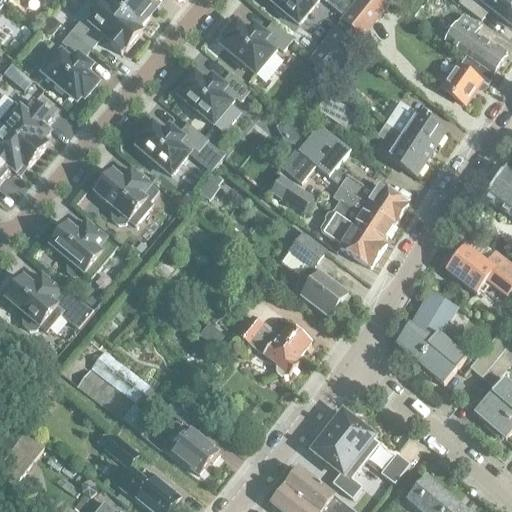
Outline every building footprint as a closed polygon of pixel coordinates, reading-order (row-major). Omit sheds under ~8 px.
[(109,0),(106,4),(107,5),(143,36),(143,35),(139,32),(159,8),(149,0),(109,0)] [(266,0),(277,9),(274,12),(285,21),(288,18),(299,28),(317,6),(316,6),(321,0),(326,4),(329,0),(266,0)] [(360,0),(342,23),(363,40),(388,8),(378,0),(360,0)] [(511,0),(463,0),(459,6),(481,23),(490,12),(511,29),(511,0)] [(81,24),(72,35),(92,52),(104,38),(112,44),(109,47),(121,57),(124,54),(126,56),(143,36),(107,5),(106,6),(87,27),(89,29),(88,30),(81,24)] [(425,26),(431,17),(422,10),(415,19),(425,26)] [(507,60),(477,39),(482,31),(463,18),(447,42),(463,53),(462,55),(466,58),(494,78),(507,60)] [(293,43),(273,26),(264,37),(255,30),(250,37),(238,27),(225,42),(228,45),(223,51),(234,60),(232,63),(243,72),(245,69),(257,78),(275,57),(274,56),(279,50),(284,54),(293,43)] [(356,48),(336,31),(335,31),(310,62),(332,79),(356,48)] [(92,52),(72,35),(63,47),(68,51),(63,57),(62,56),(44,77),(77,105),(82,100),(85,102),(98,87),(86,77),(92,70),(83,63),(92,52)] [(480,83),(487,88),(494,78),(466,58),(442,92),(464,107),(480,83)] [(213,81),(208,87),(196,77),(183,93),(186,95),(181,101),(192,110),(189,113),(200,122),(203,119),(214,129),(232,107),(236,101),(241,105),(250,94),(231,77),(222,88),(213,81)] [(318,113),(346,131),(355,117),(327,99),(318,113)] [(16,107),(0,125),(0,128),(38,160),(49,147),(45,144),(51,137),(46,132),(55,121),(35,105),(26,116),(16,107)] [(431,158),(446,135),(401,106),(387,127),(403,139),(431,158)] [(416,180),(431,158),(403,139),(387,127),(379,139),(396,150),(388,162),(416,180)] [(38,160),(0,128),(0,186),(12,173),(17,177),(23,170),(27,173),(38,160)] [(179,139),(170,131),(165,138),(153,128),(140,144),(143,146),(138,152),(150,161),(147,164),(158,173),(160,170),(172,180),(190,158),(189,158),(194,152),(199,156),(208,144),(188,128),(179,139)] [(396,226),(408,207),(381,189),(375,197),(341,175),(334,175),(351,155),(320,129),(299,155),(317,169),(316,171),(341,190),(396,226)] [(307,182),(316,171),(317,169),(299,155),(296,153),(286,165),(307,182)] [(511,174),(507,171),(485,202),(511,220),(511,174)] [(159,196),(151,189),(131,172),(123,183),(113,175),(96,196),(115,213),(112,216),(113,224),(119,228),(126,228),(129,224),(136,230),(153,209),(151,206),(159,196)] [(307,214),(310,217),(318,205),(282,180),(271,196),(304,218),(307,214)] [(208,183),(199,196),(210,204),(220,191),(208,183)] [(339,206),(334,214),(346,222),(346,221),(355,227),(383,245),(396,226),(341,190),(335,200),(335,203),(339,206)] [(326,225),(321,232),(322,237),(341,249),(339,251),(370,272),(386,247),(383,245),(355,227),(346,221),(346,222),(334,214),(333,214),(332,215),(328,216),(325,221),(326,225)] [(117,251),(107,242),(87,225),(78,236),(69,228),(51,249),(71,266),(68,270),(69,277),(74,281),(81,281),(84,277),(91,283),(117,251)] [(349,297),(320,276),(314,272),(327,255),(302,236),(288,255),(289,256),(282,265),(311,287),(301,301),(329,323),(349,297)] [(453,261),(446,269),(450,272),(448,274),(478,297),(488,285),(509,301),(511,297),(511,265),(498,256),(491,265),(489,268),(465,251),(456,263),(453,261)] [(2,298),(0,300),(0,316),(2,318),(3,317),(17,328),(26,318),(27,319),(23,322),(24,330),(30,334),(37,334),(40,330),(47,336),(64,315),(62,312),(71,302),(42,278),(34,289),(24,281),(7,302),(2,298)] [(444,390),(457,374),(468,361),(451,347),(462,333),(451,326),(460,312),(430,294),(411,327),(410,327),(396,349),(444,390)] [(288,329),(278,341),(254,321),(239,339),(255,351),(255,352),(277,369),(277,376),(276,377),(283,382),(289,380),(298,369),(295,367),(311,348),(288,329)] [(482,381),(510,347),(499,337),(470,371),(482,381)] [(511,367),(511,348),(510,347),(482,381),(493,390),(511,367)] [(142,438),(154,423),(169,403),(150,388),(149,388),(105,354),(91,372),(136,406),(135,406),(150,418),(149,419),(135,408),(135,407),(90,373),(77,390),(122,425),(124,423),(142,438)] [(475,417),(490,430),(511,405),(511,388),(505,382),(492,397),(475,417)] [(48,412),(61,396),(49,386),(36,402),(48,412)] [(511,436),(511,405),(490,430),(506,443),(511,436)] [(333,425),(326,434),(367,466),(381,448),(375,444),(376,442),(344,417),(336,427),(333,425)] [(0,477),(16,490),(46,451),(14,426),(0,444),(0,477)] [(199,479),(218,455),(184,427),(178,434),(185,440),(171,457),(199,479)] [(107,433),(97,445),(107,453),(106,455),(129,474),(141,459),(118,440),(117,441),(107,433)] [(367,466),(326,434),(318,444),(322,446),(313,457),(341,479),(334,488),(354,504),(363,492),(353,484),(367,466)] [(398,459),(382,479),(395,489),(411,470),(398,459)] [(122,494),(117,501),(128,510),(134,504),(143,511),(172,511),(181,501),(146,473),(139,481),(133,476),(120,493),(122,494)] [(312,511),(349,511),(299,473),(285,490),(312,511)] [(406,505),(414,511),(433,511),(445,498),(425,482),(406,505)] [(278,493),(271,502),(274,504),(271,508),(276,511),(312,511),(285,490),(281,495),(278,493)] [(461,511),(445,498),(433,511),(461,511)]
